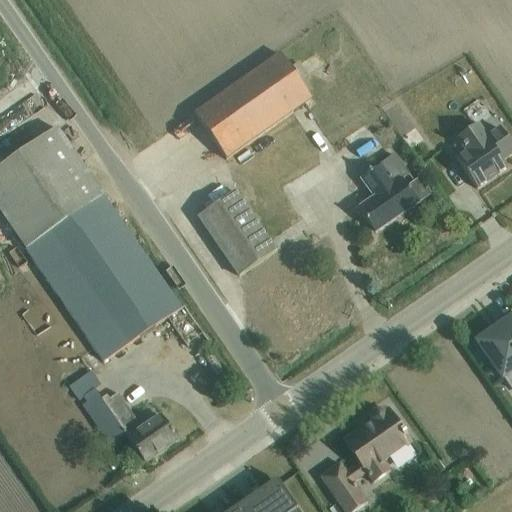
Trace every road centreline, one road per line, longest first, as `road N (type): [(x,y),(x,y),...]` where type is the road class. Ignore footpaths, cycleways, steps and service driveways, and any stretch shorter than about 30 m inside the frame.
road 1 (unclassified): [(284,414),(0,7)]
road 2 (tertiary): [(284,414),(511,257)]
road 3 (tertiary): [(137,511),(284,414)]
